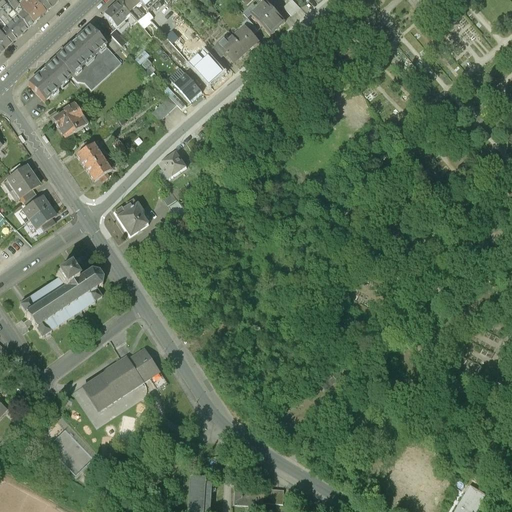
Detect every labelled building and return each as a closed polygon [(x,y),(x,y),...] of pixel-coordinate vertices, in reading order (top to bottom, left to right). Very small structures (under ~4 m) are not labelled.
[(52,8),(43,0),(38,0),(35,3),(45,14),(52,8)] [(54,0),(43,0),(52,8),(57,3),(54,0)] [(141,5),(136,0),(122,0),(119,3),(129,15),(136,9),(141,5)] [(161,0),(136,0),(141,5),(149,16),(163,2),(161,0)] [(443,12),(433,0),(427,0),(423,4),(436,18),(443,12)] [(291,1),(283,9),(291,17),(300,9),(291,1)] [(19,8),(13,2),(11,4),(10,5),(16,11),(19,8)] [(45,14),(35,3),(30,8),(40,19),(45,14)] [(119,3),(103,18),(115,31),(131,17),(129,15),(119,3)] [(285,23),(265,3),(251,17),(270,37),(285,23)] [(40,19),(30,8),(24,13),(34,24),(40,19)] [(145,19),(136,9),(129,15),(131,17),(144,31),(151,25),(150,23),(153,20),(149,16),(145,19)] [(7,18),(2,13),(0,11),(0,10),(0,22),(6,29),(17,41),(22,35),(12,24),(7,18)] [(2,13),(7,18),(11,15),(6,10),(4,11),(2,13)] [(34,24),(24,13),(18,19),(28,30),(34,24)] [(28,30),(18,19),(12,24),(22,35),(28,30)] [(259,33),(248,21),(241,26),(244,30),(245,29),(253,37),(259,33)] [(17,41),(6,29),(0,35),(10,46),(17,41)] [(253,37),(245,29),(244,30),(242,31),(244,34),(235,42),(247,55),(259,44),(253,38),(253,37)] [(89,30),(55,61),(71,79),(105,48),(89,30)] [(125,45),(113,33),(109,37),(120,50),(125,45)] [(0,35),(0,34),(0,46),(5,51),(10,46),(0,35)] [(233,39),(228,44),(225,40),(218,47),(217,46),(216,47),(225,57),(235,67),(247,55),(235,42),(233,39)] [(225,57),(216,47),(211,51),(221,61),(225,57)] [(105,48),(71,79),(75,84),(83,85),(90,93),(120,65),(105,48)] [(204,55),(190,67),(210,89),(224,76),(204,55)] [(55,61),(27,87),(43,105),(44,104),(43,104),(48,99),(48,100),(65,84),(70,79),(70,80),(71,79),(55,61)] [(202,95),(186,77),(175,87),(191,105),(202,95)] [(182,113),(187,109),(167,87),(162,91),(169,99),(177,107),(182,113)] [(177,107),(169,99),(165,104),(172,112),(177,107)] [(172,112),(165,104),(160,108),(168,116),(172,112)] [(72,108),(62,115),(63,116),(52,124),(65,142),(83,129),(78,122),(80,120),(72,108)] [(164,120),(168,116),(160,108),(156,112),(164,120)] [(52,109),(43,115),(46,119),(55,113),(52,109)] [(164,120),(156,112),(152,116),(160,124),(164,120)] [(210,138),(203,142),(211,154),(218,150),(210,138)] [(211,154),(203,142),(197,146),(206,158),(211,154)] [(192,145),(187,148),(194,157),(198,153),(192,145)] [(73,146),(65,151),(67,155),(76,150),(73,146)] [(84,153),(75,158),(84,172),(101,161),(97,156),(100,154),(94,146),(87,151),(85,147),(81,149),(84,153)] [(121,147),(115,151),(118,155),(123,151),(121,147)] [(177,155),(159,168),(163,173),(169,181),(170,183),(187,170),(177,155)] [(101,161),(84,172),(92,185),(101,179),(104,184),(107,181),(105,177),(112,172),(107,164),(104,166),(101,161)] [(19,167),(9,174),(13,179),(22,172),(19,167)] [(13,179),(6,184),(12,193),(32,179),(25,170),(22,172),(13,179)] [(163,173),(159,176),(165,184),(169,181),(163,173)] [(32,179),(12,193),(19,202),(22,200),(32,193),(38,188),(32,179)] [(32,193),(22,200),(25,205),(35,198),(32,193)] [(171,194),(162,200),(168,209),(177,203),(171,194)] [(25,205),(24,206),(28,211),(39,203),(35,198),(25,205)] [(28,211),(22,215),(29,224),(48,210),(42,201),(39,203),(28,211)] [(131,202),(124,207),(126,210),(122,213),(120,210),(111,216),(128,241),(148,227),(131,202)] [(179,204),(170,210),(178,223),(188,217),(179,204)] [(48,210),(29,224),(35,233),(40,230),(51,222),(55,219),(48,210)] [(51,222),(40,230),(43,235),(55,227),(51,222)] [(77,263),(54,278),(57,283),(51,287),(50,286),(49,286),(50,288),(43,292),(42,291),(41,291),(42,293),(36,297),(35,296),(34,296),(35,298),(28,302),(27,301),(26,301),(27,302),(21,307),(20,305),(19,306),(20,307),(19,308),(18,309),(19,311),(20,310),(25,317),(24,318),(25,319),(26,318),(29,324),(33,330),(32,331),(33,332),(34,331),(35,332),(39,339),(38,339),(39,341),(40,340),(41,340),(42,340),(42,341),(43,340),(43,339),(49,335),(50,336),(51,335),(50,334),(57,330),(57,331),(58,330),(58,329),(64,325),(65,326),(66,326),(65,324),(71,320),(72,321),(73,321),(73,319),(79,315),(80,316),(81,316),(83,318),(89,314),(87,312),(88,311),(87,310),(93,306),(93,307),(95,306),(94,305),(100,301),(101,301),(102,299),(100,299),(96,293),(100,289),(101,291),(102,290),(100,288),(102,283),(104,282),(103,281),(101,281),(98,276),(99,274),(98,273),(96,275),(91,274),(90,272),(88,272),(89,274),(85,277),(80,271),(82,270),(77,263)] [(123,367),(113,374),(112,372),(84,390),(99,413),(159,374),(145,352),(124,366),(122,364),(121,364),(123,367)] [(335,371),(319,384),(326,392),(342,379),(335,371)] [(358,371),(349,381),(354,384),(362,375),(358,371)] [(393,491),(414,451),(409,448),(387,488),(393,491)] [(206,481),(192,480),(189,511),(210,511),(212,486),(206,485),(206,481)] [(470,488),(455,511),(478,511),(487,498),(470,488)] [(283,493),(259,492),(259,495),(235,493),(234,507),(258,508),(258,505),(282,507),(283,493)]
